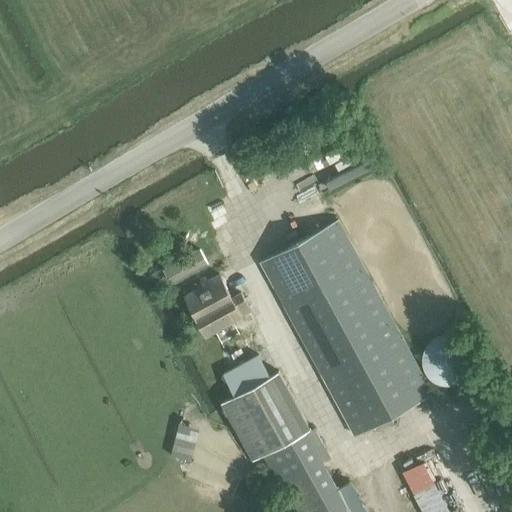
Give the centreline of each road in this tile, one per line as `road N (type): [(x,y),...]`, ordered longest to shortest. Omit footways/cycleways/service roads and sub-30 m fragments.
road 1 (tertiary): [(0,240),(411,0)]
road 2 (unknown): [(208,118),(246,204),(259,282),(302,380),(341,434),(359,445)]
road 3 (unknown): [(359,445),(384,448),(473,419),(511,447)]
